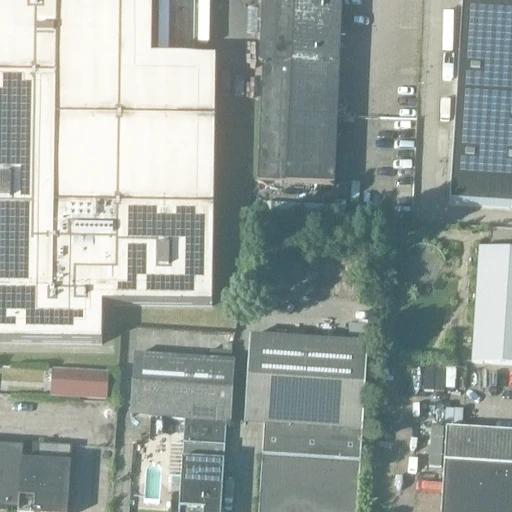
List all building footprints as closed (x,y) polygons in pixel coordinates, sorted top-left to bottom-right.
[(0,0),(0,344),(102,346),(102,305),(213,307),(216,59),(152,58),(152,0),(0,0)] [(261,0),(259,63),(264,64),(259,183),(288,184),(288,186),(336,188),(343,0),(261,0)] [(511,0),(463,0),(450,206),(511,209),(511,0)] [(479,249),(472,364),(511,366),(511,251),(479,249)] [(357,511),(362,434),(367,346),(250,338),(245,414),(265,416),(258,511),(357,511)] [(130,418),(185,421),(178,511),(220,511),(226,424),(231,424),(235,363),(134,357),(130,418)] [(434,391),(452,391),(453,366),(435,365),(434,391)] [(63,372),(62,393),(84,394),(83,400),(106,401),(107,375),(63,372)] [(421,411),(434,412),(435,398),(422,397),(421,411)] [(440,511),(511,511),(511,434),(446,430),(440,511)] [(67,511),(72,448),(22,444),(22,449),(0,447),(0,511),(13,511),(67,511)]
